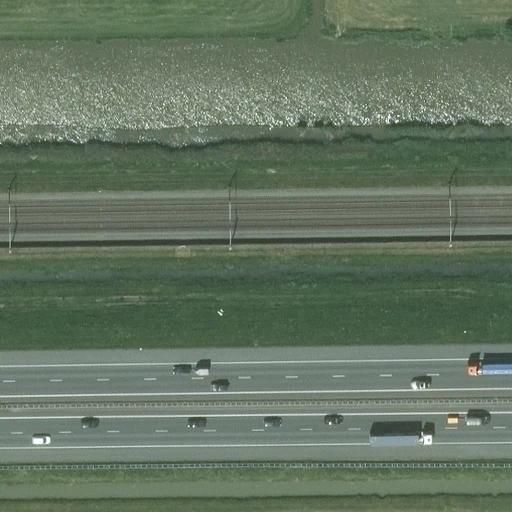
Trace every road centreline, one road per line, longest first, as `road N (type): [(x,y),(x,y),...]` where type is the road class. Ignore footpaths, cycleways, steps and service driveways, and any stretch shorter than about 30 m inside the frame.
road 1 (motorway): [(511,376),(0,382)]
road 2 (motorway): [(0,434),(511,429)]
